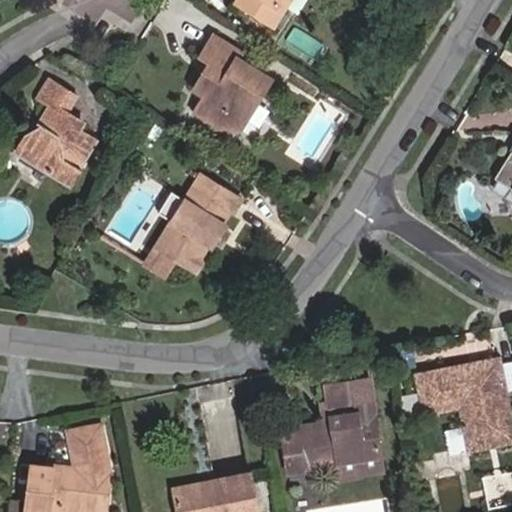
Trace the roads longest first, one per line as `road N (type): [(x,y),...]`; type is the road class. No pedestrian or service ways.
road 1 (residential): [(362,198),(285,307),(218,350),(178,353),(0,332)]
road 2 (residential): [(499,0),(362,198)]
road 3 (residential): [(511,289),(362,198)]
